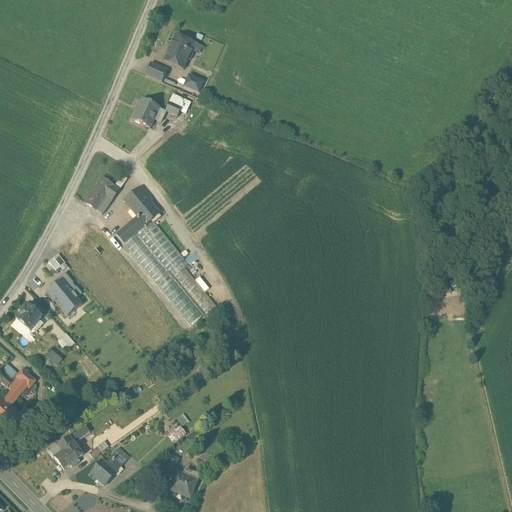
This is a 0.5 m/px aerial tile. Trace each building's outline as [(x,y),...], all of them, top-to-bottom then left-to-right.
[(175,36),(164,62),(183,71),(195,44),(175,36)] [(167,71),(151,64),(145,76),(162,83),(167,71)] [(165,111),(142,101),(133,121),(149,129),(154,120),(161,123),(166,112),(177,118),(180,111),(185,101),(173,96),(169,103),(165,111)] [(190,104),(185,101),(180,111),(186,114),(190,104)] [(103,178),(85,204),(102,216),(119,191),(114,187),(103,178)] [(147,197),(139,188),(124,201),(138,218),(117,236),(124,244),(152,221),(159,215),(146,198),(147,197)] [(128,255),(97,217),(80,232),(110,269),(128,255)] [(184,260),(152,221),(124,244),(131,252),(192,327),(216,307),(185,268),(185,267),(181,262),(184,260)] [(192,327),(131,252),(128,255),(110,269),(171,343),(192,327)] [(62,270),(67,266),(57,254),(48,261),(55,270),(60,267),(62,270)] [(53,281),(39,294),(52,309),(66,296),(53,281)] [(41,318),(28,306),(16,320),(29,332),(32,329),(36,332),(42,325),(38,322),(41,318)] [(66,335),(58,342),(66,352),(74,345),(66,335)] [(62,361),(51,352),(46,358),(57,367),(62,361)] [(23,371),(13,383),(8,389),(11,392),(3,401),(10,407),(27,387),(30,389),(35,382),(23,371)] [(13,383),(1,373),(0,374),(0,382),(8,389),(13,383)] [(3,401),(0,398),(0,426),(11,436),(25,420),(10,407),(3,401)] [(177,418),(181,427),(189,423),(185,414),(177,418)] [(172,443),(186,435),(181,426),(167,434),(172,443)] [(84,427),(69,439),(75,446),(89,434),(84,427)] [(69,439),(51,454),(64,471),(83,457),(75,446),(69,439)] [(104,443),(97,448),(101,453),(108,448),(104,443)] [(97,448),(89,454),(93,460),(101,453),(97,448)] [(129,459),(119,449),(111,458),(122,467),(129,459)] [(179,460),(171,456),(165,470),(173,473),(179,460)] [(103,461),(92,475),(105,487),(122,467),(111,458),(106,464),(103,461)] [(197,482),(177,473),(169,491),(190,499),(197,482)]
